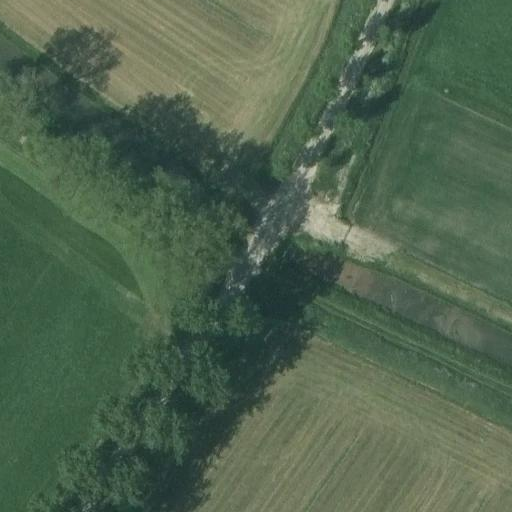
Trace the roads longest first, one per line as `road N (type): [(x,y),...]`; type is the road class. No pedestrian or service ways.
road 1 (unclassified): [(82,511),(247,266),(385,0)]
road 2 (track): [(247,266),(0,90)]
